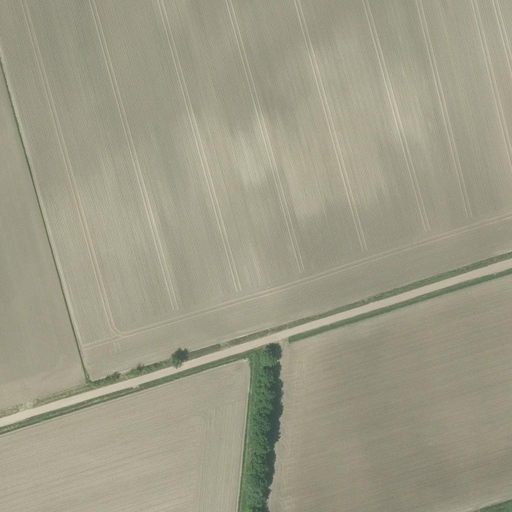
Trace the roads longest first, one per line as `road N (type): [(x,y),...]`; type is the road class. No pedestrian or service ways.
road 1 (track): [(511,263),(0,421)]
road 2 (track): [(265,339),(246,511)]
